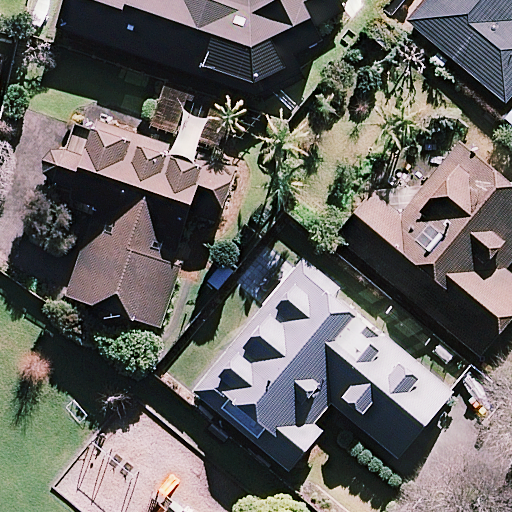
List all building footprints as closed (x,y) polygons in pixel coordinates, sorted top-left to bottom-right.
[(345,17),(336,0),(71,0),(60,35),(210,84),(212,78),(264,95),(321,45),(314,31),(345,17)] [(511,0),(432,0),(409,29),(507,107),(511,101),(511,0)] [(0,96),(9,60),(0,58),(0,96)] [(56,194),(73,200),(70,208),(97,217),(68,305),(160,335),(198,221),(219,228),(237,174),(80,123),(56,194)] [(511,265),(511,195),(456,149),(399,218),(371,195),(333,240),(481,363),(511,325),(511,281),(504,275),(511,265)] [(455,399),(298,270),(194,397),(291,477),(324,436),(314,427),(330,407),(400,465),(455,399)]
